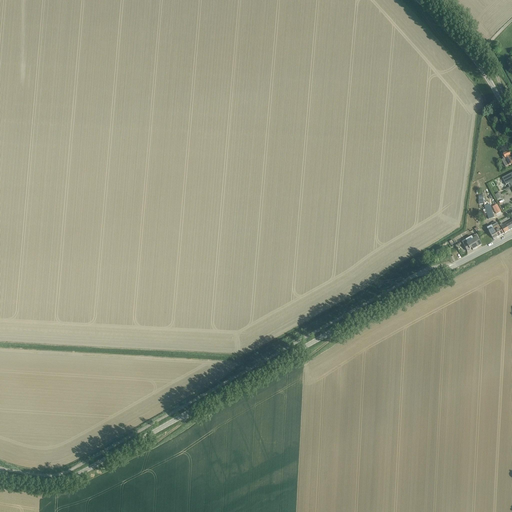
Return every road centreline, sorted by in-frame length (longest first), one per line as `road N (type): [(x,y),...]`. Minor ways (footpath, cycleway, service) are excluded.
road 1 (tertiary): [(0,477),(47,483),(80,473),(511,234)]
road 2 (tertiary): [(510,118),(478,64),(418,0)]
